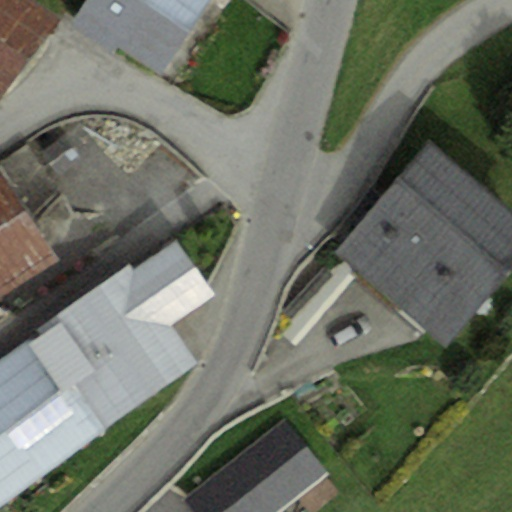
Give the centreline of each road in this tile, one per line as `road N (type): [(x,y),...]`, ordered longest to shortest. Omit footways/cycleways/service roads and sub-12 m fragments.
road 1 (residential): [(261,286),(343,203),(417,99),(482,31),(511,16)]
road 2 (residential): [(296,168),(139,93),(92,92),(0,145)]
road 3 (tertiary): [(122,511),(162,473),(237,366),(261,286)]
road 4 (tertiary): [(296,168),(340,0)]
road 5 (tertiary): [(261,286),(296,168)]
